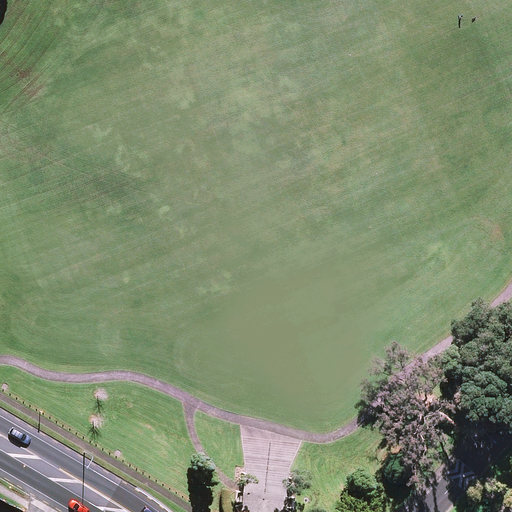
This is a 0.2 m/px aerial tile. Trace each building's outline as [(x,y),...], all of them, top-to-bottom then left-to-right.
[(242,444),(299,448),(301,440),(241,436),(242,444)] [(244,454),(296,457),(299,448),(242,444),(244,454)] [(245,461),(293,464),(296,457),(244,454),(245,461)] [(245,461),(245,470),(290,473),(293,464),(245,461)] [(238,486),(236,491),(244,493),(244,495),(239,494),(238,500),(242,502),(243,505),(238,508),(239,511),(288,511),(286,510),(288,506),(293,507),(293,499),(287,500),(287,497),(296,497),(296,489),(289,488),(290,473),(245,470),(244,485),(238,486)] [(293,511),(295,509),(296,497),(287,497),(287,500),(293,499),(293,507),(288,506),(286,510),(288,511),(239,511),(238,508),(243,505),(242,502),(238,500),(239,494),(244,495),(244,493),(236,491),(234,501),(235,508),(236,511),(293,511)]
